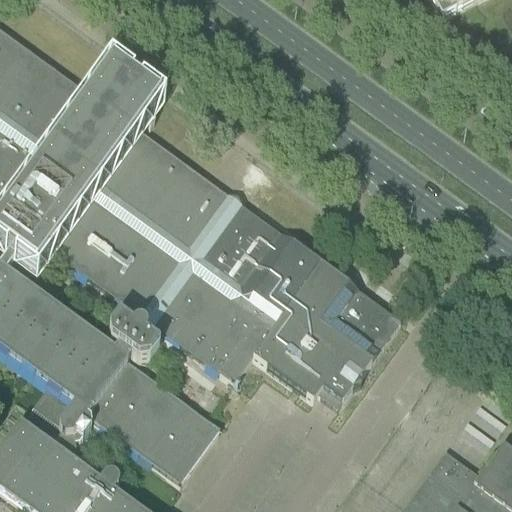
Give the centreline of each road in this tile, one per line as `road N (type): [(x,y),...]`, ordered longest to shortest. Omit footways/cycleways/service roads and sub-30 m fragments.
road 1 (unclassified): [(74,0),(331,188),(418,193)]
road 2 (primary): [(511,204),(230,0)]
road 3 (primary): [(154,0),(418,193)]
road 4 (unclassified): [(511,150),(307,0)]
